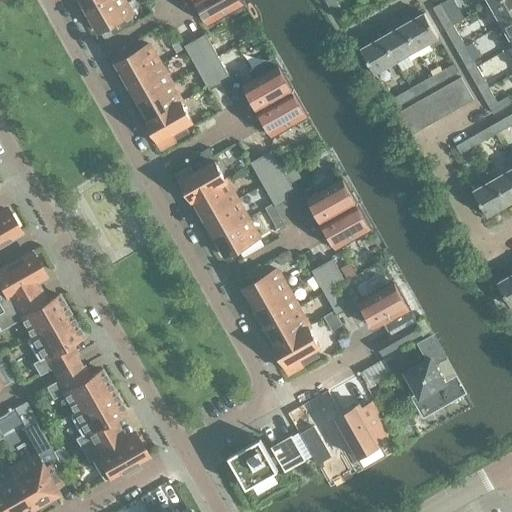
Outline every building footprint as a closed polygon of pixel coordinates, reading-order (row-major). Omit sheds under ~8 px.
[(80,0),(87,12),(108,0),(80,0)] [(109,26),(123,18),(132,13),(124,0),(108,0),(87,12),(99,32),(109,26)] [(241,0),(195,0),(208,22),(243,2),(241,0)] [(342,11),(336,0),(325,0),(334,16),(342,11)] [(511,17),(511,0),(495,0),(490,3),(502,24),(511,17)] [(433,7),(444,27),(452,22),(441,3),(433,7)] [(402,25),(417,50),(438,38),(424,12),(402,25)] [(511,17),(502,24),(511,41),(511,17)] [(123,18),(109,26),(113,33),(127,26),(123,18)] [(455,47),(464,42),(452,22),(444,27),(455,47)] [(396,62),(417,50),(402,25),(382,37),(396,62)] [(206,35),(196,41),(208,61),(218,55),(206,35)] [(396,62),(382,37),(361,48),(375,74),(396,62)] [(178,40),(171,44),(176,53),(183,49),(178,40)] [(185,47),(197,67),(208,61),(196,41),(185,47)] [(455,47),(467,66),(475,62),(464,42),(455,47)] [(161,63),(149,44),(116,63),(127,82),(161,63)] [(218,55),(208,61),(219,82),(230,76),(218,55)] [(244,86),(258,110),(293,90),(274,57),(249,71),(255,80),(244,86)] [(219,82),(208,61),(197,67),(209,88),(219,82)] [(478,86),(486,82),(475,62),(467,66),(478,86)] [(161,63),(127,82),(138,101),(171,82),(161,63)] [(427,78),(432,86),(451,75),(447,67),(427,78)] [(460,77),(449,83),(462,105),(473,98),(460,77)] [(413,97),(432,86),(427,78),(409,88),(413,97)] [(147,120),(148,121),(182,101),(171,82),(138,101),(148,119),(147,120)] [(478,86),(489,106),(497,101),(486,82),(478,86)] [(462,105),(449,83),(439,89),(452,111),(462,105)] [(413,97),(409,88),(390,99),(394,108),(413,97)] [(441,117),(452,111),(439,89),(429,95),(441,117)] [(272,134),(306,114),(293,90),(258,110),(272,134)] [(441,117),(429,95),(418,101),(431,123),(441,117)] [(172,133),(185,125),(192,121),(181,102),(182,102),(182,101),(148,121),(163,147),(176,140),(175,139),(172,133)] [(420,129),(431,123),(418,101),(408,107),(420,129)] [(420,129),(408,107),(397,113),(410,135),(420,129)] [(511,123),(511,112),(495,122),(500,131),(511,123)] [(480,142),(500,131),(495,122),(476,134),(480,142)] [(188,132),(185,125),(172,133),(175,139),(188,132)] [(480,142),(476,134),(456,145),(461,153),(480,142)] [(209,147),(199,153),(203,161),(213,155),(209,147)] [(272,151),(262,157),(274,178),(284,172),(272,151)] [(274,178),(262,157),(251,163),(263,184),(274,178)] [(194,172),(190,165),(177,173),(192,199),(227,180),(226,179),(225,180),(215,161),(194,172)] [(295,166),(284,172),(290,183),(301,177),(295,166)] [(511,166),(494,177),(508,203),(511,200),(511,166)] [(284,172),(274,178),(286,199),(296,193),(290,183),(284,172)] [(494,177),(472,189),(487,215),(508,203),(494,177)] [(263,184),(275,205),(286,199),(274,178),(263,184)] [(315,195),(328,218),(356,202),(343,179),(315,195)] [(194,200),(204,217),(237,198),(227,180),(192,199),(193,200),(194,200)] [(204,217),(215,236),(248,217),(237,198),(204,217)] [(356,202),(328,218),(342,242),(370,226),(356,202)] [(0,242),(19,232),(7,210),(0,214),(0,242)] [(226,256),(259,237),(248,217),(215,236),(226,256)] [(0,313),(23,300),(42,290),(35,279),(44,274),(31,252),(0,270),(0,306),(3,311),(0,312),(0,313)] [(287,252),(276,258),(281,266),(292,259),(287,252)] [(323,265),(335,286),(345,280),(333,260),(323,265)] [(323,265),(313,271),(324,292),(335,286),(323,265)] [(244,288),(255,307),(288,288),(277,269),(244,288)] [(511,274),(497,283),(511,307),(511,274)] [(414,317),(395,283),(360,303),(374,327),(384,321),(390,330),(414,317)] [(335,286),(324,292),(334,310),(336,313),(347,307),(335,286)] [(255,307),(265,326),(299,307),(288,288),(255,307)] [(42,290),(23,300),(0,313),(0,330),(21,318),(31,336),(26,339),(26,340),(70,315),(58,295),(48,300),(42,290)] [(299,307),(265,326),(276,344),(275,345),(310,326),(299,307)] [(334,310),(323,316),(332,331),(343,325),(336,313),(334,310)] [(53,375),(79,360),(76,354),(78,353),(71,342),(82,336),(70,315),(26,340),(37,360),(32,363),(39,375),(50,369),(53,375)] [(421,333),(415,322),(394,334),(376,344),(382,355),(400,345),(421,333)] [(275,345),(290,372),(303,365),(299,357),(315,348),(319,346),(309,327),(310,326),(275,345)] [(408,369),(409,371),(407,372),(419,394),(415,396),(425,413),(463,391),(432,335),(418,343),(427,358),(408,369)] [(315,348),(299,357),(303,365),(319,356),(315,348)] [(374,382),(388,371),(379,359),(365,370),(374,382)] [(57,380),(45,387),(52,399),(63,393),(74,412),(69,415),(112,391),(101,370),(90,376),(84,365),(82,366),(79,360),(53,375),(57,380)] [(104,437),(120,428),(114,417),(124,411),(112,391),(69,415),(80,435),(75,438),(81,450),(104,437)] [(389,433),(372,403),(362,408),(359,404),(334,418),(356,457),(380,443),(378,439),(389,433)] [(401,406),(389,413),(403,439),(416,432),(401,406)] [(24,426),(13,408),(4,413),(14,431),(24,426)] [(314,424),(299,433),(313,458),(328,449),(314,424)] [(120,428),(104,437),(81,450),(88,462),(92,460),(103,480),(108,478),(147,456),(134,434),(126,439),(120,428)] [(229,456),(247,487),(278,469),(275,464),(280,462),(285,471),(306,459),(292,434),(271,446),(276,454),(271,457),(260,438),(229,456)] [(62,446),(53,451),(57,459),(56,459),(58,463),(68,457),(62,446)] [(47,499),(48,500),(58,495),(54,488),(62,483),(51,463),(42,468),(35,454),(11,468),(33,506),(47,499)] [(27,511),(34,508),(33,506),(11,468),(10,468),(15,477),(0,485),(0,501),(6,511),(27,511)] [(146,493),(139,497),(148,511),(155,511),(157,511),(146,493)]
